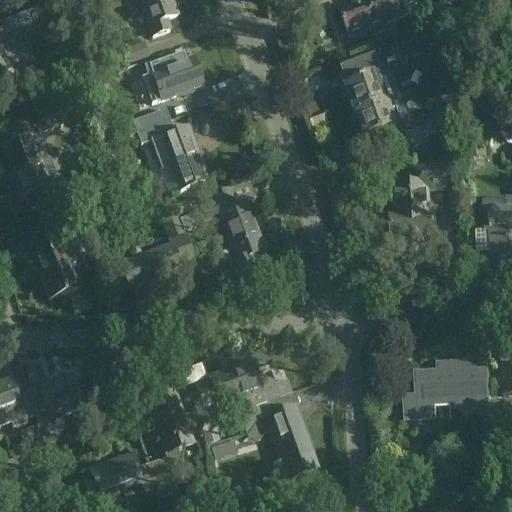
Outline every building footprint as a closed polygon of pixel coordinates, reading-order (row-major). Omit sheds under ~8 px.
[(137,0),(153,40),(174,32),(169,21),(177,18),(170,0),(137,0)] [(342,38),(347,37),(349,40),(371,32),(372,37),(386,32),(384,27),(406,19),(405,18),(420,12),(420,11),(415,0),(376,0),(366,4),(339,14),(344,27),(339,29),(342,38)] [(451,0),(429,0),(442,22),(459,13),(451,0)] [(37,13),(36,14),(41,28),(51,25),(45,10),(37,13)] [(19,87),(26,84),(27,81),(22,67),(33,63),(24,37),(42,30),(36,14),(2,26),(0,26),(0,97),(20,90),(19,87)] [(401,44),(371,55),(375,67),(386,63),(405,56),(406,58),(424,51),(419,38),(401,44)] [(149,62),(143,45),(125,52),(132,69),(149,62)] [(346,89),(355,115),(388,104),(390,103),(400,99),(390,73),(386,63),(375,67),(371,55),(339,66),(347,88),(346,89)] [(193,61),(152,76),(161,102),(202,88),(193,61)] [(141,97),(149,118),(156,115),(148,94),(141,97)] [(392,115),(388,104),(355,115),(365,141),(397,130),(398,129),(405,150),(456,133),(448,111),(408,124),(408,123),(404,111),(392,115)] [(57,113),(0,134),(0,150),(3,149),(22,197),(50,186),(49,183),(53,182),(55,176),(50,160),(48,159),(40,138),(63,129),(57,113)] [(139,136),(169,125),(165,113),(134,124),(139,136)] [(169,125),(139,136),(143,148),(153,144),(163,171),(172,168),(181,192),(207,183),(187,129),(172,135),(169,125)] [(393,215),(391,216),(392,242),(436,239),(435,210),(433,210),(432,194),(448,194),(446,166),(408,168),(409,185),(391,186),(393,215)] [(251,185),(207,201),(212,215),(217,214),(236,264),(232,266),(231,269),(233,274),(238,277),(257,269),(253,258),(264,254),(245,202),(256,198),(251,185)] [(511,201),(485,202),(487,231),(491,230),(492,255),(511,254),(511,201)] [(179,223),(179,234),(211,224),(206,212),(179,222),(179,223)] [(68,213),(33,227),(38,241),(29,245),(52,301),(79,290),(71,268),(76,266),(77,263),(74,255),(71,253),(66,255),(58,236),(74,230),(68,213)] [(179,239),(179,234),(179,223),(179,222),(178,220),(162,226),(168,243),(169,243),(179,239)] [(179,239),(169,243),(170,248),(121,266),(112,269),(109,270),(116,288),(125,285),(129,297),(183,278),(182,275),(179,266),(194,261),(185,237),(179,239)] [(449,376),(415,378),(418,423),(435,422),(434,409),(473,406),(474,416),(489,415),(486,364),(448,366),(449,376)] [(256,410),(293,397),(288,383),(276,387),(272,374),(256,380),(251,365),(209,380),(210,384),(195,389),(207,424),(224,418),(222,412),(248,403),(251,412),(256,410)] [(511,367),(501,368),(502,397),(511,397),(511,367)] [(46,387),(27,394),(36,417),(36,419),(37,429),(37,436),(42,449),(50,446),(60,443),(53,425),(63,421),(61,416),(81,408),(70,379),(57,383),(56,380),(45,384),(46,387)] [(10,383),(0,387),(0,430),(10,426),(12,431),(27,426),(25,421),(36,417),(27,394),(16,399),(10,383)] [(149,466),(158,490),(168,486),(162,471),(182,464),(178,452),(194,446),(174,392),(147,402),(162,443),(161,443),(167,459),(149,466)] [(297,396),(293,397),(256,410),(260,421),(265,419),(281,464),(273,467),(280,486),(318,472),(296,410),(301,408),(297,396)] [(239,421),(218,423),(219,434),(240,432),(239,421)] [(50,446),(42,449),(46,461),(54,458),(50,446)] [(158,490),(149,466),(137,471),(132,458),(90,473),(100,499),(141,484),(146,495),(158,490)]
